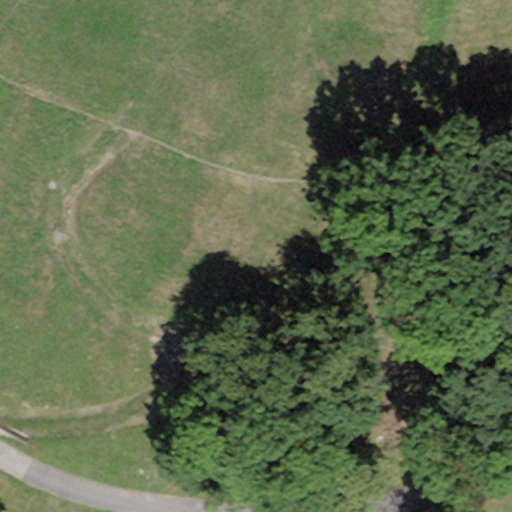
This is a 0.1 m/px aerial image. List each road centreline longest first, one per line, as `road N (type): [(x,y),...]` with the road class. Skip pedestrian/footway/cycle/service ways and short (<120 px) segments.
road 1 (track): [(0,424),(102,420),(158,401),(190,376),(191,358),(177,342),(120,308),(63,245),(62,195),(129,133)]
road 2 (unclassified): [(195,511),(90,494),(0,456)]
road 3 (unclassified): [(511,471),(348,511)]
